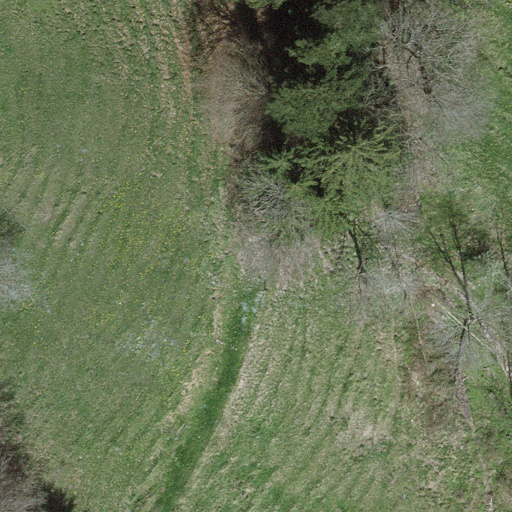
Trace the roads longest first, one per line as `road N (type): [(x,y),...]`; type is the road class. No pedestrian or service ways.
road 1 (track): [(233,0),(246,125),(211,418),(174,511)]
road 2 (track): [(239,59),(316,188),(472,293),(511,344)]
